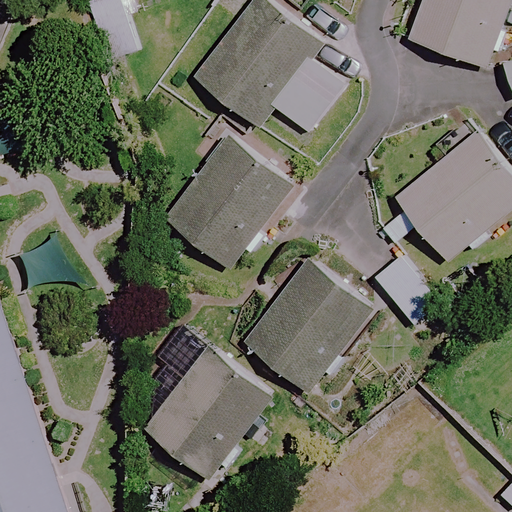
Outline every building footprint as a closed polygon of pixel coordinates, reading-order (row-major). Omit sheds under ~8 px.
[(82,0),(98,52),(133,42),(125,13),(137,10),(133,0),(82,0)] [(359,73),(266,0),(259,0),(196,81),(260,131),(277,110),(309,135),(359,73)] [(511,4),(511,0),(425,0),(409,41),(485,72),(511,4)] [(511,212),(511,175),(479,135),(397,201),(449,264),(511,212)] [(262,164),(234,141),(168,222),(232,274),(308,181),(272,152),(262,164)] [(443,306),(405,258),(376,280),(414,328),(443,306)] [(373,314),(308,263),(245,345),(310,396),(373,314)] [(0,511),(75,511),(0,273),(0,511)] [(276,399),(212,351),(149,433),(213,482),(276,399)] [(511,485),(501,496),(511,506),(511,485)]
